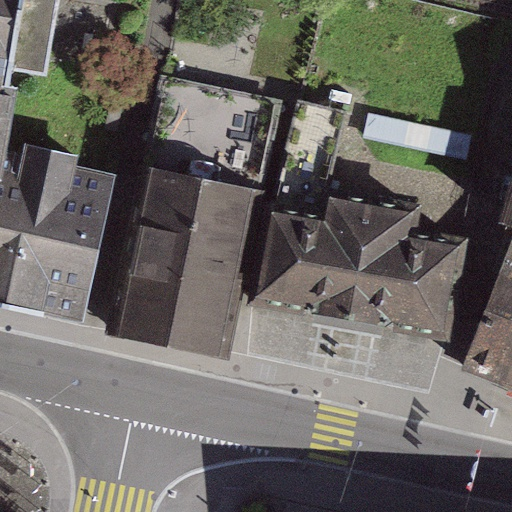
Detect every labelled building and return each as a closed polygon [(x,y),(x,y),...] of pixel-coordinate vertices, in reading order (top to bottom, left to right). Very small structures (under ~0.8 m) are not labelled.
[(0,0),(0,304),(40,314),(43,305),(78,313),(110,167),(3,143),(14,70),(46,77),(59,0),(0,0)] [(225,354),(277,104),(164,81),(112,330),(225,354)] [(297,102),(270,208),(321,219),(327,192),(342,110),(297,102)] [(430,215),(479,218),(481,187),(432,184),(430,215)] [(321,219),(270,208),(250,300),(444,336),(461,242),(412,235),(414,210),(327,192),(321,219)] [(511,242),(463,365),(502,383),(511,361),(511,242)] [(511,387),(511,361),(502,383),(511,387)]
